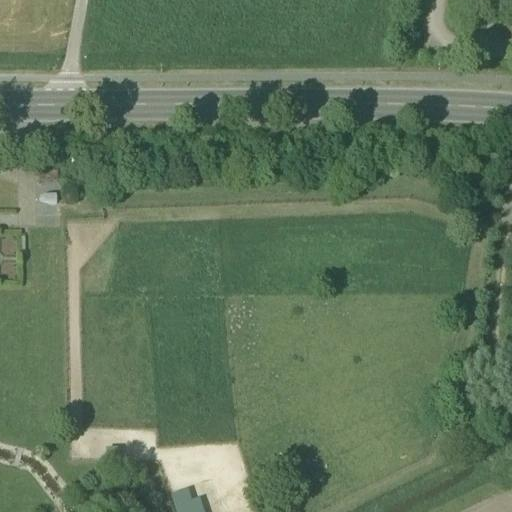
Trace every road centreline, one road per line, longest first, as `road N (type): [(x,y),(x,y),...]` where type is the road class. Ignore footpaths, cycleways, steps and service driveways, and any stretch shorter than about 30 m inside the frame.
road 1 (secondary): [(511,112),(67,105)]
road 2 (track): [(505,225),(491,353),(477,381),(472,424),(483,438)]
